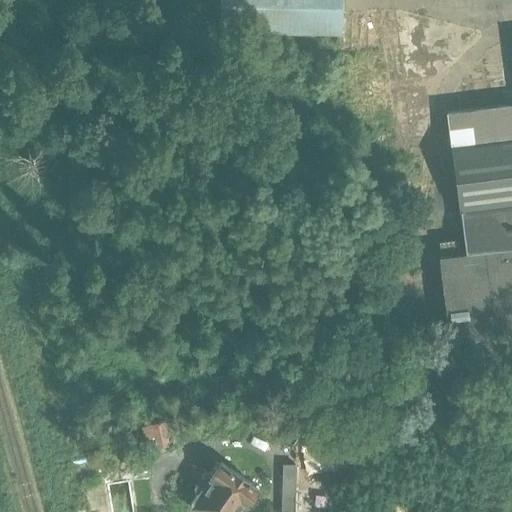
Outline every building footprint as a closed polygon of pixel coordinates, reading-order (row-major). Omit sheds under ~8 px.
[(348,28),(348,0),(225,0),(225,25),(348,28)] [(511,99),(451,105),(463,232),(442,234),(451,322),(497,318),(496,306),(509,305),(510,319),(511,319),(511,99)] [(150,424),(155,447),(167,445),(162,422),(150,424)] [(256,490),(258,487),(221,462),(218,464),(216,462),(207,474),(205,473),(204,473),(202,474),(201,475),(195,483),(195,484),(195,486),(197,489),(198,490),(189,502),(192,504),(191,506),(199,511),(240,511),(246,504),(248,501),(253,501),(257,494),(256,490)] [(281,463),(279,511),(293,511),(295,464),(281,463)] [(135,511),(133,478),(113,480),(115,511),(135,511)]
